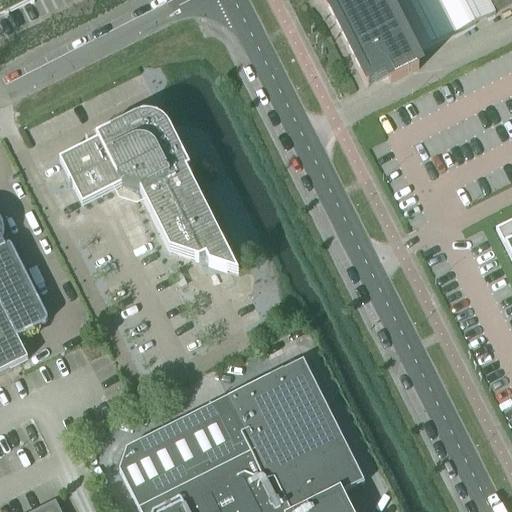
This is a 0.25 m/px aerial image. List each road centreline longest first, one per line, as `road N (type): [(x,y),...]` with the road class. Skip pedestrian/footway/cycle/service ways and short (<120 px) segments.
road 1 (secondary): [(494,511),(228,0)]
road 2 (unknown): [(131,511),(109,466),(121,441),(284,355),(301,357),(324,382),(378,511)]
road 3 (unclassified): [(0,99),(206,0)]
